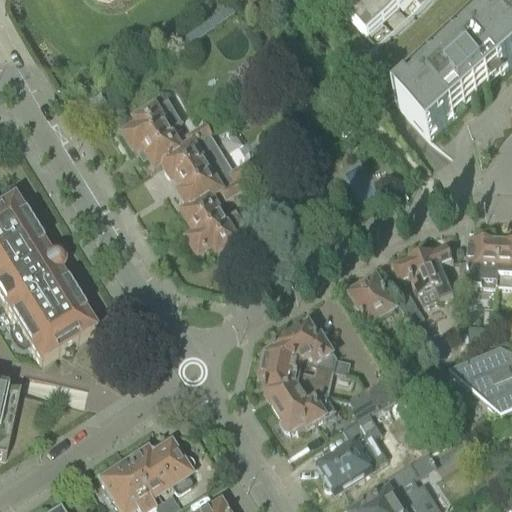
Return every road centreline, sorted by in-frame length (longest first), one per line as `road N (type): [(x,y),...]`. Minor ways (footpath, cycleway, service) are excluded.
road 1 (residential): [(192,373),(0,60)]
road 2 (residential): [(192,373),(204,352),(249,318),(427,214),(498,196)]
road 3 (residential): [(0,498),(192,373)]
road 4 (residential): [(278,511),(192,373)]
